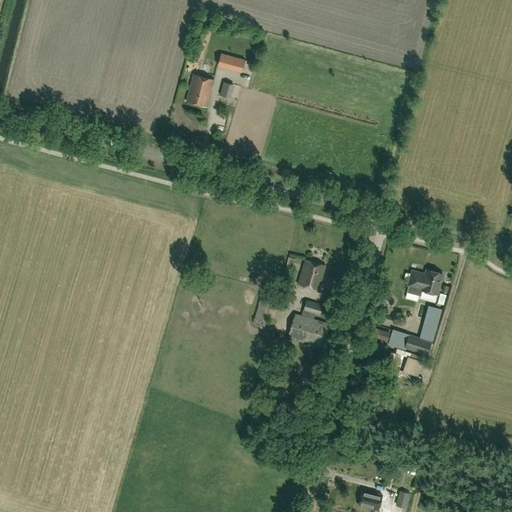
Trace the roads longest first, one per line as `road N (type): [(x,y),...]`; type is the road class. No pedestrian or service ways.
road 1 (tertiary): [(384,216),(0,112)]
road 2 (unclassified): [(306,511),(384,216)]
road 3 (tertiary): [(511,251),(384,216)]
